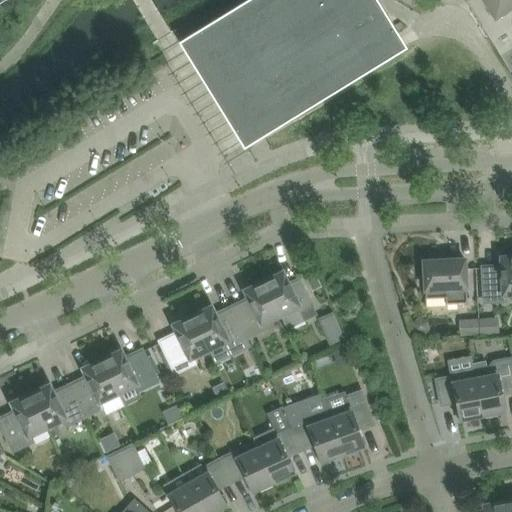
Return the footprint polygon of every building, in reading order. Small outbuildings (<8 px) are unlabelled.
[(406,47),(406,46),(377,0),(247,0),(199,30),(209,47),(202,51),(211,65),(218,61),(255,122),(288,102),(296,115),(406,47)] [(511,0),(485,0),(496,17),(511,6),(511,0)] [(511,293),(511,254),(510,254),(510,257),(501,257),(502,266),(483,267),(484,301),(506,300),(505,294),(511,293)] [(467,302),(465,267),(465,259),(446,260),(437,260),(437,258),(422,259),(422,274),(425,274),(426,298),(446,297),(446,303),(467,302)] [(311,304),(307,296),(300,283),(294,285),(292,280),(288,282),(283,272),(275,276),(275,274),(263,279),(264,281),(280,314),(287,329),(291,327),(305,320),(311,317),(307,309),(312,306),(311,304)] [(280,314),(264,281),(263,279),(252,285),(253,286),(245,290),(249,298),(232,306),(247,337),(266,328),(263,323),(280,314)] [(247,337),(232,306),(216,314),(212,306),(204,310),(203,308),(192,314),(193,315),(209,349),(223,342),(230,357),(252,346),(247,337)] [(209,349),(193,315),(192,314),(181,319),(182,321),(174,325),(177,332),(160,341),(164,349),(173,368),(175,372),(194,363),(192,357),(209,349)] [(343,337),(332,314),(321,319),(331,342),(343,337)] [(461,318),(462,334),(501,332),(500,316),(461,318)] [(121,350),(114,354),(113,352),(101,357),(102,359),(118,392),(136,384),(138,390),(158,381),(155,375),(146,357),(142,349),(125,358),(121,350)] [(511,389),(511,356),(492,359),(485,369),(487,376),(476,378),(483,414),(506,409),(505,400),(503,401),(501,393),(511,389)] [(118,392),(102,359),(101,357),(91,363),(91,364),(83,368),(87,376),(70,384),(85,416),(104,407),(107,413),(124,405),(118,392)] [(454,376),(437,379),(441,404),(457,401),(459,409),(457,409),(458,419),(483,414),(476,378),(474,367),(453,371),(454,376)] [(85,416),(70,384),(54,392),(50,384),(42,388),(41,386),(29,392),(47,427),(64,419),(67,424),(85,416)] [(358,429),(373,423),(361,391),(345,397),(348,405),(331,411),(330,408),(327,409),(343,453),(366,444),(363,436),(361,437),(358,429)] [(47,427),(29,392),(19,397),(20,399),(12,403),(15,411),(0,417),(0,422),(7,437),(13,450),(33,441),(30,435),(46,427),(47,427)] [(343,453),(327,409),(326,406),(310,412),(306,402),(290,408),(294,418),(289,420),(291,426),(300,448),(316,444),(318,452),(316,452),(319,461),(343,453)] [(300,448),(291,426),(276,433),(273,428),(254,437),(259,448),(273,481),(295,471),(292,462),(290,463),(286,456),(300,448)] [(144,467),(132,445),(121,450),(132,473),(144,467)] [(273,481),(259,448),(239,457),(237,451),(220,459),(231,481),(245,475),(249,482),(247,483),(251,491),(273,481)] [(132,473),(121,450),(110,456),(121,478),(132,473)] [(217,489),(231,481),(220,459),(204,468),(207,473),(189,483),(205,511),(212,511),(228,503),(223,495),(222,496),(217,489)] [(205,511),(189,483),(169,495),(179,511),(205,511)] [(123,511),(149,511),(135,499),(123,511)] [(506,511),(504,499),(492,501),(492,503),(484,505),(485,510),(473,511),(506,511)]
